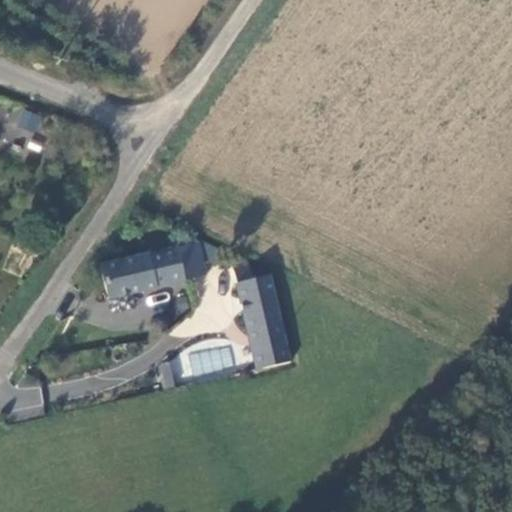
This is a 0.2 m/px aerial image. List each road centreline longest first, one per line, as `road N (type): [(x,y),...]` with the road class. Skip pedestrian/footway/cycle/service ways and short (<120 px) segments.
road 1 (unclassified): [(150,130),(0,377)]
road 2 (residential): [(0,69),(150,130)]
road 3 (unclassified): [(150,130),(242,0)]
